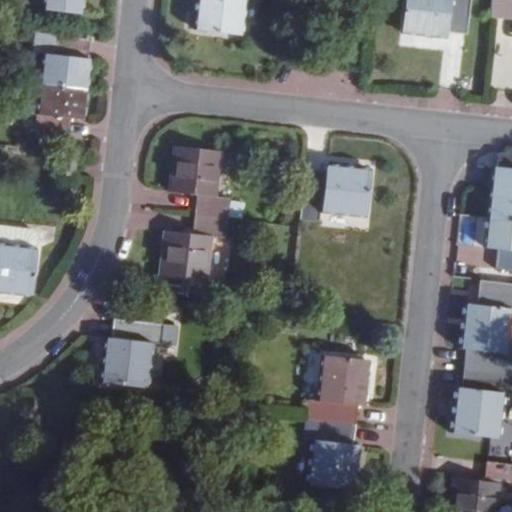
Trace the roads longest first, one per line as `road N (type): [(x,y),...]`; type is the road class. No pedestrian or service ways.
road 1 (residential): [(398,511),(441,129)]
road 2 (residential): [(127,93),(112,216),(96,268),(61,321),(0,369)]
road 3 (residential): [(127,93),(441,129)]
